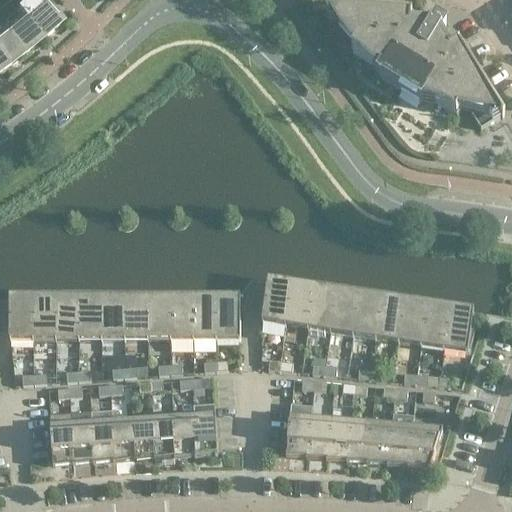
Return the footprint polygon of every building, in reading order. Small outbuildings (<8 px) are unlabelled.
[(35,0),(13,0),(10,4),(42,42),(60,26),(59,26),(35,0)] [(10,4),(0,11),(0,25),(25,57),(42,42),(10,4)] [(450,55),(441,40),(446,32),(435,25),(430,35),(412,33),(414,20),(412,20),(409,20),(331,13),(330,16),(329,40),(352,42),(357,48),(353,55),(370,66),(367,72),(436,114),(440,108),(457,119),(462,112),(470,114),(482,133),(502,120),(503,121),(505,120),(461,50),(462,50),(461,49),(450,55)] [(0,61),(7,71),(25,57),(0,25),(0,61)] [(292,294),(268,291),(263,328),(286,331),(292,294)] [(314,298),(292,294),(286,331),(309,334),(314,298)] [(314,298),(309,334),(331,338),(337,301),(314,298)] [(359,304),(337,301),(331,338),(354,341),(359,304)] [(359,304),(354,341),(377,345),(382,308),(359,304)] [(10,308),(10,345),(34,345),(34,308),(10,308)] [(57,308),(34,308),(34,345),(57,345),(57,308)] [(57,308),(57,345),(80,346),(80,308),(57,308)] [(102,308),(80,308),(80,346),(102,346),(102,308)] [(102,308),(102,346),(126,346),(126,308),(102,308)] [(126,308),(126,346),(149,346),(149,308),(126,308)] [(171,308),(149,308),(149,346),(171,346),(171,308)] [(171,308),(171,346),(194,346),(194,308),(171,308)] [(217,308),(194,308),(194,346),(217,346),(217,308)] [(217,308),(217,346),(241,346),(241,309),(217,308)] [(382,308),(377,345),(400,348),(405,311),(382,308)] [(428,314),(405,311),(400,348),(422,351),(428,314)] [(428,314),(422,351),(445,355),(450,318),(428,314)] [(474,321),(450,318),(445,355),(468,358),(476,335),(472,334),(474,321)] [(269,374),(281,376),(282,366),(270,364),(269,374)] [(216,366),(217,376),(229,375),(228,365),(216,366)] [(205,376),(217,376),(216,366),(204,366),(205,376)] [(282,366),(281,376),(293,377),(294,367),(282,366)] [(183,368),(171,369),(171,379),(183,378),(183,368)] [(171,379),(171,369),(159,370),(159,380),(171,379)] [(325,380),(326,370),(314,369),(313,379),(325,380)] [(338,371),(326,370),(325,380),(337,381),(338,371)] [(137,371),(125,372),(125,382),(137,381),(137,371)] [(125,382),(125,372),(113,373),(113,383),(125,382)] [(371,384),(372,374),(360,373),(359,383),(371,384)] [(384,376),(372,374),(371,384),(383,386),(384,376)] [(91,375),(79,376),(80,386),(91,385),(91,375)] [(80,386),(79,376),(67,377),(68,387),(80,386)] [(46,378),(35,379),(35,389),(47,388),(46,378)] [(416,389),(417,379),(405,378),(404,388),(416,389)] [(35,389),(35,379),(23,380),(23,390),(35,389)] [(429,380),(417,379),(416,389),(428,390),(429,380)] [(439,391),(451,392),(452,382),(440,381),(439,391)] [(192,383),(193,393),(205,392),(204,382),(192,383)] [(193,393),(192,383),(180,384),(181,394),(193,393)] [(314,395),(315,385),(303,384),(302,394),(314,395)] [(315,385),(314,395),(326,396),(327,386),(315,385)] [(152,396),(151,386),(139,387),(140,397),(152,396)] [(151,386),(152,396),(164,396),(163,386),(151,386)] [(355,399),(356,389),(344,388),(343,398),(355,399)] [(111,390),(111,399),(123,399),(123,389),(111,390)] [(356,389),(355,399),(367,400),(368,390),(356,389)] [(111,399),(111,390),(99,390),(100,400),(111,399)] [(70,393),(71,403),(83,402),(82,392),(70,393)] [(395,403),(396,393),(384,392),(383,402),(395,403)] [(71,403),(70,393),(58,393),(59,403),(71,403)] [(396,393),(395,403),(407,404),(408,394),(396,393)] [(436,397),(424,396),(423,406),(435,407),(436,397)] [(195,420),(197,459),(219,457),(216,409),(194,410),(195,420)] [(292,410),(287,458),(309,460),(312,422),(312,421),(313,412),(292,410)] [(92,417),(95,465),(116,464),(113,425),(113,416),(92,417)] [(72,419),(75,467),(95,465),(92,417),(72,419)] [(393,429),(390,467),(410,469),(414,430),(415,420),(394,418),(393,429)] [(51,420),(51,429),(54,468),(75,467),(72,419),(51,420)] [(197,459),(195,420),(174,421),(177,460),(197,459)] [(177,460),(174,421),(154,423),(157,461),(177,460)] [(312,422),(309,460),(329,462),(332,423),(312,422)] [(157,461),(154,423),(134,424),(136,463),(157,461)] [(332,423),(329,462),(349,464),(353,425),(332,423)] [(136,463),(134,424),(113,425),(116,464),(136,463)] [(353,425),(349,464),(370,465),(373,427),(353,425)] [(373,427),(370,465),(390,467),(393,429),(373,427)] [(414,430),(410,469),(432,471),(443,433),(414,430)]
